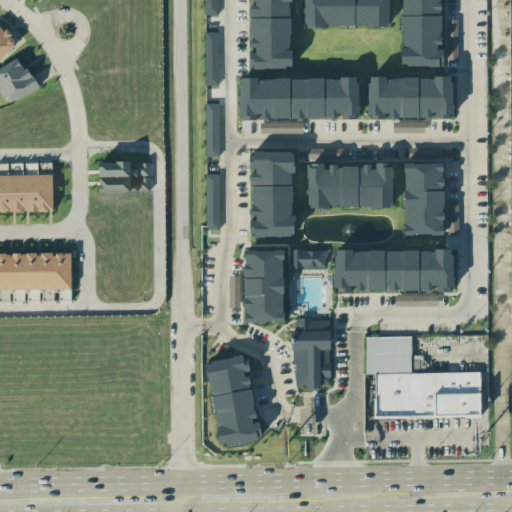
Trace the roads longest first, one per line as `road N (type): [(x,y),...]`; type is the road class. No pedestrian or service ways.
road 1 (tertiary): [(180,0),(182,400)]
road 2 (primary): [(511,479),(302,484)]
road 3 (primary): [(183,485),(0,487)]
road 4 (residential): [(0,2),(25,14),(56,52),(74,98),(79,153)]
road 5 (residential): [(79,153),(81,202),(66,226),(0,234)]
road 6 (primary): [(302,484),(282,497),(202,499),(190,511)]
